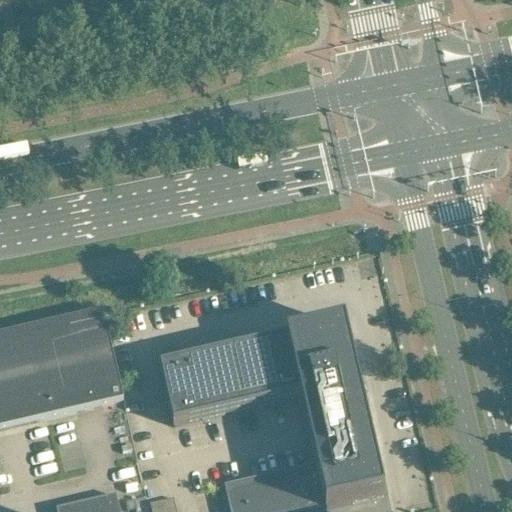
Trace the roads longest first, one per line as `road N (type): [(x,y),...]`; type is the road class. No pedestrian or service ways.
road 1 (primary): [(0,234),(403,153)]
road 2 (primary): [(390,87),(0,165)]
road 3 (secondary): [(403,153),(486,511)]
road 4 (secondary): [(511,407),(450,144)]
